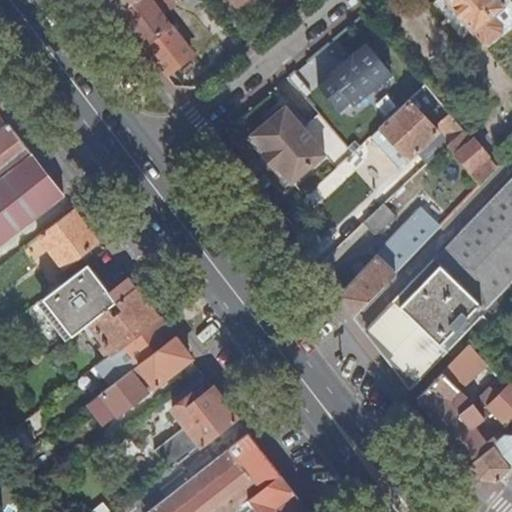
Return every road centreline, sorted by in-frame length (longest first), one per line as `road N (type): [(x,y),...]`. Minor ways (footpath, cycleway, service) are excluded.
road 1 (primary): [(403,511),(138,166)]
road 2 (residential): [(339,0),(138,166)]
road 3 (primary): [(138,166),(9,0)]
